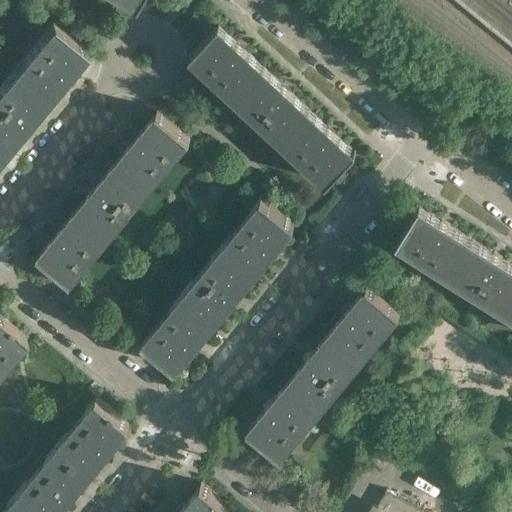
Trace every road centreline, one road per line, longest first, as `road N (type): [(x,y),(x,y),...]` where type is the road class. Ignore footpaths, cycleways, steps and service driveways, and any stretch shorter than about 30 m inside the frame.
road 1 (residential): [(183,425),(423,137)]
road 2 (residential): [(0,268),(183,425)]
road 3 (residential): [(0,219),(143,56)]
road 4 (residential): [(423,137),(255,0)]
road 5 (residential): [(183,425),(288,511)]
